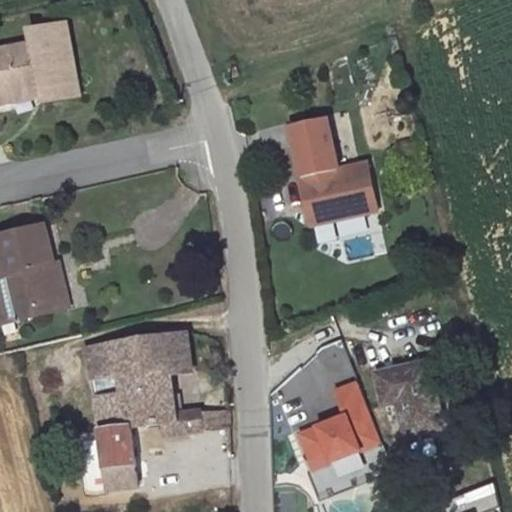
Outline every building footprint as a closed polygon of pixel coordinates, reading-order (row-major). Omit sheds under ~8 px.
[(0,51),(0,96),(41,89),(42,96),(43,102),(80,96),(67,26),(31,32),(33,45),(0,51)] [(228,70),(231,79),(240,75),(237,67),(228,70)] [(41,89),(0,96),(0,103),(42,96),(41,89)] [(328,118),(291,126),(302,178),(339,171),(328,118)] [(416,148),(399,152),(402,168),(407,167),(412,189),(424,186),(416,148)] [(302,178),(301,178),(311,226),(378,212),(368,164),(339,171),(302,178)] [(0,258),(4,277),(0,277),(0,324),(68,308),(63,283),(49,286),(44,268),(53,266),(53,265),(44,226),(0,236),(0,258)] [(370,241),(350,242),(350,259),(371,258),(370,241)] [(63,283),(58,264),(53,265),(53,266),(44,268),(49,286),(63,283)] [(167,337),(171,374),(193,371),(188,335),(167,337)] [(98,396),(109,493),(139,489),(132,429),(164,425),(178,423),(176,415),(171,374),(167,337),(116,343),(86,350),(98,396)] [(379,375),(384,396),(398,393),(399,400),(407,435),(442,426),(428,365),(379,375)] [(342,394),(352,420),(305,439),(316,468),(382,443),(360,387),(342,394)] [(384,396),(385,403),(399,400),(398,393),(384,396)] [(203,413),(205,432),(232,430),(231,411),(203,413)] [(178,423),(164,425),(165,436),(205,432),(203,413),(176,415),(178,423)] [(488,511),(501,507),(494,484),(443,504),(446,511),(488,511)]
